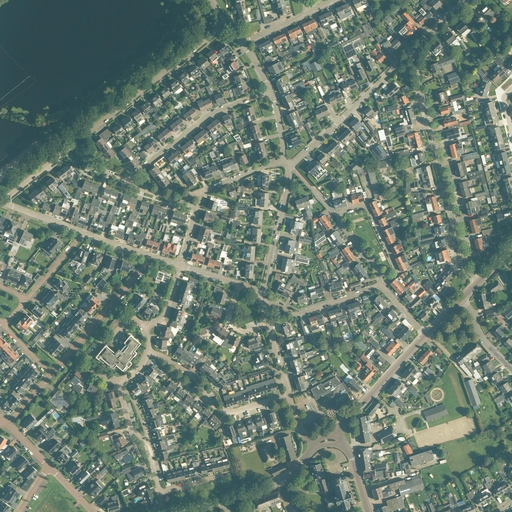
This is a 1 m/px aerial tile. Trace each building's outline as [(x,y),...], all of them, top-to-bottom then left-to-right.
[(359,0),(354,0),(353,1),(354,4),(356,8),(358,11),(363,8),(362,5),(359,0)] [(363,8),(369,5),(368,3),(366,0),(359,0),(362,5),(363,8)] [(431,0),(429,2),(436,9),(442,4),(438,0),(433,0),(433,1),(432,0),(431,0)] [(276,3),(277,9),(285,7),(283,1),(276,3)] [(243,3),(236,4),(238,11),(245,9),(243,3)] [(343,6),(342,6),(345,14),(351,11),(348,3),(343,6)] [(422,13),(427,20),(433,14),(425,5),(419,11),(422,13)] [(342,6),(336,9),(340,16),(345,14),(342,6)] [(492,17),(496,13),(493,10),(492,11),(487,6),(480,13),(478,11),(478,12),(475,14),(478,17),(475,20),(480,25),(483,22),(482,21),(489,15),(492,17)] [(277,9),(279,15),(287,13),(285,7),(277,9)] [(239,17),(247,15),(249,15),(247,8),(245,9),(238,11),(239,17)] [(331,11),(325,14),(330,25),(330,26),(333,24),(332,20),(334,19),(331,11)] [(391,12),(383,20),(389,25),(393,21),(390,18),(393,15),(391,12)] [(405,27),(404,27),(411,34),(417,29),(413,25),(415,22),(405,12),(402,15),(409,23),(405,27)] [(422,13),(419,16),(416,19),(421,25),(427,20),(423,15),(422,13)] [(325,14),(319,17),(324,28),(330,25),(325,14)] [(239,17),(241,23),(244,23),(245,22),(248,22),(247,15),(239,17)] [(314,19),(308,22),(312,30),(313,32),(313,33),(314,33),(315,33),(315,32),(316,32),(316,31),(315,28),(317,27),(316,25),(314,19)] [(377,22),(372,25),(373,27),(376,25),(378,24),(381,22),(379,19),(376,21),(377,22)] [(308,22),(303,25),(305,30),(306,32),(312,30),(308,22)] [(365,32),(370,29),(371,29),(371,28),(373,27),(372,25),(370,22),(362,26),(365,32)] [(457,30),(458,31),(458,30),(461,34),(466,30),(467,31),(469,29),(463,22),(456,28),(458,30),(457,30)] [(303,34),(302,32),(299,26),(294,29),(297,37),(303,34)] [(321,27),(317,28),(323,40),(326,38),(321,27)] [(411,34),(404,27),(399,31),(402,34),(406,39),(411,34)] [(391,28),(388,30),(395,38),(396,37),(397,39),(399,37),(391,28)] [(294,29),(288,32),(292,39),(297,37),(294,29)] [(370,29),(365,32),(362,33),(360,34),(363,39),(373,34),(370,29)] [(447,34),(443,37),(452,47),(458,41),(456,38),(450,31),(448,34),(447,33),(446,34),(447,34)] [(474,31),(471,33),(479,44),(481,42),(474,31)] [(284,33),(279,36),(282,43),(288,40),(284,33)] [(350,39),(355,48),(365,43),(359,35),(351,39),(350,39)] [(277,46),(282,43),(279,36),(273,39),(277,46)] [(307,39),(309,42),(310,45),(311,47),(316,56),(319,55),(316,48),(317,48),(312,37),(307,39)] [(395,38),(390,43),(396,50),(399,47),(398,46),(401,43),(397,39),(396,37),(395,38)] [(358,53),(355,48),(350,39),(348,40),(341,44),(348,58),(358,53)] [(270,40),(264,43),(268,51),(273,48),(273,51),(275,55),(278,53),(276,49),(274,45),(272,46),(270,40)] [(387,40),(382,44),(384,47),(386,49),(390,54),(393,51),(394,52),(396,50),(390,43),(387,40)] [(461,40),(459,42),(465,50),(467,48),(461,40)] [(432,52),(435,55),(441,50),(442,51),(445,50),(450,55),(453,54),(445,44),(442,46),(438,41),(435,43),(435,42),(431,46),(434,49),(432,52)] [(219,44),(216,47),(222,55),(225,52),(228,50),(227,48),(226,47),(222,43),(220,45),(219,44)] [(262,54),(268,51),(264,43),(259,46),(262,54)] [(304,50),(311,47),(310,45),(301,49),(295,51),(293,53),(290,54),(288,55),(286,56),(284,57),(283,57),(285,61),(305,51),(304,50)] [(493,48),(489,50),(493,58),(498,56),(493,48)] [(218,58),(212,50),(207,54),(213,62),(218,58)] [(374,50),(371,52),(374,55),(376,57),(376,58),(381,62),(386,57),(382,53),(381,53),(379,50),(376,52),(374,50)] [(499,57),(496,59),(501,64),(504,62),(502,59),(507,55),(504,52),(499,57)] [(230,54),(224,60),(226,63),(230,60),(233,57),(231,54),(230,54)] [(366,56),(368,61),(365,62),(369,72),(375,69),(371,60),(369,55),(366,56)] [(430,65),(433,73),(441,70),(440,67),(456,61),(453,55),(437,61),(437,62),(430,65)] [(198,61),(198,62),(203,69),(206,66),(210,71),(213,69),(204,57),(198,61)] [(231,72),(238,68),(234,61),(232,63),(230,60),(226,63),(225,64),(224,65),(227,70),(226,71),(228,74),(231,72)] [(308,60),(302,64),(303,67),(306,65),(309,71),(312,69),(308,60)] [(275,75),(276,75),(275,74),(278,72),(278,73),(285,70),(283,66),(285,65),(283,61),(269,67),(271,72),(272,76),(275,75)] [(318,61),(310,65),(314,73),(322,69),(318,61)] [(362,69),(359,63),(356,64),(359,70),(356,71),(360,81),(366,78),(362,69)] [(201,74),(193,65),(188,69),(190,73),(193,76),(195,74),(197,76),(201,74)] [(500,67),(495,72),(501,78),(506,73),(500,67)] [(178,76),(178,77),(183,83),(186,86),(192,81),(184,72),(182,74),(181,74),(181,73),(180,73),(178,75),(178,76)] [(205,75),(207,77),(210,81),(213,79),(208,72),(205,75)] [(457,72),(448,76),(451,85),(462,81),(459,72),(457,73),(457,72)] [(490,76),(496,82),(501,78),(495,72),(490,76)] [(235,80),(236,84),(244,81),(242,74),(232,77),(233,81),(235,80)] [(338,83),(342,90),(342,91),(344,90),(345,92),(351,89),(348,82),(346,78),(345,74),(341,75),(342,78),(337,80),(338,83)] [(278,87),(285,84),(288,82),(290,81),(287,75),(275,81),(278,87)] [(349,77),(346,78),(348,82),(351,89),(357,86),(354,79),(351,81),(349,77)] [(179,85),(175,80),(169,84),(173,90),(172,91),(173,93),(181,87),(179,85)] [(483,80),(482,84),(478,83),(476,87),(480,88),(488,91),(490,86),(490,84),(486,83),(487,81),(483,80)] [(236,84),(238,88),(233,89),(235,96),(243,93),(242,90),(246,89),(244,81),(236,84)] [(318,82),(320,86),(324,95),(327,94),(321,81),(318,82)] [(278,87),(281,93),(290,88),(288,82),(285,84),(278,87)] [(335,90),(332,91),(334,95),(338,102),(344,100),(340,93),(339,91),(342,90),(338,83),(336,84),(338,89),(335,91),(335,90)] [(390,97),(399,89),(395,84),(386,92),(390,97)] [(223,100),(222,98),(221,93),(214,96),(212,90),(211,91),(209,86),(206,87),(212,101),(215,100),(216,103),(223,100)] [(170,93),(165,87),(160,92),(164,98),(168,95),(169,97),(172,95),(170,93)] [(488,91),(480,88),(479,92),(477,91),(476,94),(486,97),(487,95),(488,91)] [(438,101),(438,102),(449,99),(446,90),(442,91),(443,92),(436,94),(437,98),(436,98),(437,102),(438,101)] [(338,102),(334,95),(332,91),(330,92),(332,96),(328,98),(332,105),(338,102)] [(282,98),(285,103),(293,100),(295,99),(292,93),(289,94),(282,98)] [(161,100),(156,94),(150,99),(155,105),(159,102),(160,105),(163,103),(161,100)] [(402,105),(409,102),(408,98),(406,99),(405,95),(400,97),(399,94),(394,96),(395,99),(396,99),(397,103),(401,101),(402,105)] [(464,94),(450,97),(451,102),(465,99),(464,94)] [(473,96),(467,98),(468,104),(478,102),(478,98),(474,99),(473,96)] [(209,98),(203,101),(207,108),(212,106),(209,98)] [(293,100),(285,103),(287,110),(295,106),(296,106),(293,100)] [(490,102),(490,100),(482,102),(482,104),(481,104),(482,108),(485,107),(486,111),(494,108),(493,101),(490,102)] [(201,111),(207,108),(203,101),(197,104),(201,111)] [(155,115),(158,118),(161,116),(153,106),(151,107),(147,102),(141,107),(146,113),(149,111),(151,114),(152,113),(154,116),(155,115)] [(324,116),(330,113),(325,103),(319,106),(321,109),(324,116)] [(452,111),(451,109),(454,109),(453,105),(440,109),(442,114),(449,112),(451,112),(452,111)] [(321,109),(319,106),(316,107),(317,110),(315,111),(318,118),(324,116),(321,109)] [(246,115),(254,113),(252,107),(244,109),(246,115)] [(371,119),(379,112),(376,109),(374,111),(370,107),(364,112),(371,119)] [(193,108),(188,112),(193,118),(198,114),(193,108)] [(486,111),(487,114),(483,115),(484,118),(496,115),(494,108),(486,111)] [(137,109),(131,114),(136,120),(138,123),(141,120),(144,118),(137,109)] [(402,111),(404,118),(414,116),(413,112),(412,112),(411,109),(402,111)] [(287,115),(289,121),(299,117),(296,111),(287,115)] [(188,122),(193,118),(188,112),(183,115),(188,122)] [(246,115),(243,116),(245,122),(248,121),(248,122),(256,120),(254,113),(246,115)] [(232,124),(231,121),(233,120),(231,117),(229,117),(228,114),(222,117),(225,124),(228,123),(229,126),(232,124)] [(496,115),(484,118),(485,125),(482,126),(482,128),(488,127),(496,125),(496,123),(498,122),(496,115)] [(180,128),(185,124),(178,116),(173,119),(175,122),(180,128)] [(415,120),(414,116),(403,119),(404,122),(399,124),(399,125),(393,127),(395,133),(405,131),(404,126),(408,125),(415,123),(414,120),(415,120)] [(135,126),(128,117),(122,122),(127,128),(130,126),(131,128),(135,126)] [(299,117),(289,121),(292,127),(299,124),(298,121),(300,120),(299,117)] [(453,125),(454,128),(460,126),(464,125),(463,123),(460,124),(459,120),(457,121),(456,118),(451,119),(450,117),(445,118),(445,120),(443,121),(445,127),(453,125)] [(362,123),(357,118),(350,124),(355,129),(356,130),(360,127),(359,126),(362,123)] [(217,119),(212,123),(216,129),(221,125),(217,119)] [(381,143),(387,142),(384,129),(378,131),(376,128),(375,129),(369,121),(366,123),(368,127),(372,132),(381,143)] [(170,126),(175,132),(180,128),(175,122),(170,126)] [(211,133),(216,129),(212,123),(207,127),(211,133)] [(123,130),(118,124),(113,129),(117,135),(120,133),(122,135),(125,133),(123,130)] [(249,134),(251,133),(259,131),(257,124),(249,127),(250,128),(247,128),(249,134)] [(491,129),(492,136),(501,133),(499,127),(497,127),(496,125),(488,127),(489,129),(491,129)] [(167,128),(162,132),(167,139),(172,135),(167,128)] [(454,131),(447,133),(448,139),(456,137),(458,137),(458,136),(462,135),(460,128),(454,130),(454,131)] [(344,133),(349,139),(352,141),(356,137),(354,135),(354,134),(349,129),(344,133)] [(203,130),(198,133),(203,139),(208,136),(203,130)] [(261,137),(259,131),(251,133),(253,140),(261,137)] [(162,143),(167,139),(162,132),(157,136),(162,143)] [(294,146),(301,143),(297,136),(300,135),(298,132),(293,135),(294,137),(291,138),(292,142),(292,143),(293,143),(294,146)] [(409,142),(413,141),(420,139),(420,138),(421,138),(421,137),(420,136),(420,135),(419,136),(419,135),(418,135),(417,132),(407,135),(409,142)] [(198,143),(203,139),(198,133),(193,137),(198,143)] [(344,133),(339,138),(344,143),(347,141),(348,141),(349,140),(349,139),(344,133)] [(492,136),(494,142),(503,140),(501,133),(492,136)] [(154,149),(158,145),(152,137),(147,141),(149,143),(154,149)] [(366,147),(363,142),(358,137),(356,139),(364,149),(366,147)] [(108,141),(106,138),(105,138),(103,140),(101,138),(98,140),(97,141),(95,143),(100,148),(106,143),(108,141)] [(468,140),(467,138),(458,140),(459,143),(450,145),(451,152),(463,148),(461,142),(468,140)] [(414,148),(421,146),(420,143),(421,143),(420,139),(413,141),(409,142),(410,147),(414,146),(414,148)] [(190,140),(185,144),(190,150),(195,146),(190,140)] [(494,149),(495,152),(503,150),(502,148),(504,147),(503,140),(494,142),(496,149),(494,149)] [(343,149),(335,141),(331,145),(336,151),(339,154),(341,152),(343,149)] [(253,147),(254,152),(265,148),(263,142),(255,144),(256,147),(253,147)] [(110,149),(106,143),(100,148),(104,154),(110,149)] [(119,152),(123,158),(131,151),(132,150),(126,143),(123,146),(125,148),(122,150),(121,150),(121,151),(119,152)] [(144,147),(149,153),(154,149),(149,143),(144,146),(142,143),(139,145),(142,148),(144,147)] [(185,154),(190,150),(185,144),(180,148),(185,154)] [(236,157),(234,153),(230,144),(227,145),(233,159),(236,157)] [(379,144),(372,150),(379,160),(387,154),(379,144)] [(331,145),(326,150),(331,156),(334,153),(337,156),(339,154),(336,151),(331,145)] [(114,154),(116,152),(112,147),(110,149),(104,154),(108,159),(110,157),(110,158),(111,157),(114,154)] [(213,151),(215,157),(216,159),(219,158),(217,154),(223,151),(222,148),(220,148),(213,151)] [(266,148),(265,148),(257,151),(254,152),(255,153),(257,155),(258,159),(258,160),(263,158),(262,156),(267,155),(266,152),(267,152),(266,148)] [(453,158),(459,156),(461,156),(460,153),(463,152),(462,149),(463,149),(463,148),(451,152),(453,158)] [(177,150),(172,154),(177,160),(182,157),(177,150)] [(496,161),(499,161),(507,158),(506,152),(503,152),(503,150),(495,152),(495,154),(494,155),(496,161)] [(123,158),(127,163),(135,156),(131,151),(123,158)] [(241,165),(247,162),(244,155),(243,151),(240,152),(239,151),(234,153),(236,157),(238,163),(240,162),(241,165)] [(414,155),(410,156),(411,159),(411,160),(413,165),(417,164),(417,163),(422,162),(423,162),(425,161),(423,156),(425,156),(424,152),(414,155)] [(328,158),(323,153),(318,158),(316,160),(321,165),(323,163),(324,165),(329,161),(327,159),(328,158)] [(172,164),(177,160),(172,154),(167,158),(172,164)] [(481,164),(479,154),(463,159),(464,162),(478,158),(478,160),(477,162),(478,165),(481,164)] [(138,164),(140,162),(135,156),(127,163),(132,168),(134,167),(135,167),(134,166),(137,164),(138,164)] [(182,159),(187,165),(183,168),(185,169),(191,164),(190,163),(185,157),(182,159)] [(221,164),(221,165),(224,172),(226,171),(226,172),(230,170),(230,169),(227,162),(226,158),(220,161),(221,164)] [(332,161),(341,169),(343,167),(334,158),(331,160),(332,161)] [(509,165),(507,158),(499,161),(501,167),(509,165)] [(234,159),(227,162),(230,169),(237,167),(234,159)] [(354,170),(362,166),(356,160),(350,166),(354,170)] [(386,160),(376,163),(378,169),(388,167),(386,160)] [(324,170),(315,161),(312,164),(312,163),(306,168),(309,171),(308,171),(309,172),(310,172),(315,178),(324,170)] [(330,163),(339,172),(339,173),(342,176),(346,175),(341,169),(332,161),(330,163)] [(213,166),(209,168),(213,176),(219,174),(216,165),(214,162),(212,163),(213,166)] [(456,170),(463,169),(467,168),(465,163),(463,164),(463,162),(455,164),(456,170)] [(372,163),(365,166),(369,173),(370,178),(376,176),(372,163)] [(62,169),(71,181),(74,184),(75,183),(77,182),(70,173),(75,169),(72,165),(70,167),(69,166),(69,167),(68,165),(62,169)] [(424,182),(425,182),(433,180),(429,165),(426,166),(423,167),(420,168),(421,173),(424,182)] [(499,175),(500,177),(509,175),(509,173),(511,172),(509,165),(501,167),(497,168),(498,172),(499,175)] [(207,179),(213,176),(209,168),(206,169),(205,166),(202,167),(203,170),(207,179)] [(160,172),(157,169),(155,167),(152,169),(151,169),(152,170),(149,171),(154,177),(160,172)] [(456,170),(458,177),(468,174),(467,168),(463,169),(456,170)] [(59,176),(62,180),(64,178),(69,183),(71,181),(62,169),(57,173),(58,175),(58,176),(59,176)] [(186,181),(194,175),(190,169),(182,176),(186,181)] [(158,182),(166,176),(167,175),(164,171),(164,172),(162,170),(160,172),(154,177),(158,182)] [(486,184),(484,174),(470,177),(470,180),(481,178),(483,185),(486,184)] [(196,178),(194,175),(186,181),(190,186),(196,182),(197,181),(195,179),(196,178)] [(511,176),(510,177),(509,175),(500,177),(497,178),(497,181),(500,180),(502,187),(505,186),(511,184),(511,176)] [(170,181),(166,176),(158,182),(162,187),(164,186),(165,186),(165,185),(168,183),(170,181)] [(56,182),(55,180),(54,181),(52,177),(46,182),(52,190),(58,185),(57,184),(56,182)] [(434,186),(433,180),(425,182),(426,184),(423,185),(424,189),(434,186)] [(459,183),(461,190),(468,189),(467,185),(469,185),(468,180),(459,183)] [(85,189),(89,190),(92,183),(85,181),(81,191),(84,192),(85,189)] [(99,186),(92,183),(89,190),(92,192),(91,195),(94,196),(96,193),(99,186)] [(489,194),(486,184),(483,185),(485,192),(475,194),(476,198),(477,197),(485,195),(489,194)] [(233,186),(227,189),(231,198),(237,195),(239,196),(240,191),(241,187),(238,186),(237,192),(235,192),(233,186)] [(39,187),(34,191),(39,198),(41,201),(47,196),(39,187)] [(112,191),(105,188),(101,198),(108,200),(109,198),(112,191)] [(463,198),(472,196),(470,188),(468,189),(461,190),(463,198)] [(39,198),(34,191),(28,196),(34,203),(39,198)] [(112,191),(109,198),(108,200),(114,203),(118,193),(112,191)] [(341,207),(342,207),(347,205),(345,198),(342,199),(341,193),(338,194),(339,200),(341,207)] [(363,193),(357,194),(359,202),(365,200),(363,193)] [(428,205),(430,204),(437,202),(435,196),(431,197),(430,193),(417,193),(419,200),(425,199),(427,205),(428,205)] [(353,204),(359,202),(357,194),(351,196),(353,204)] [(127,207),(127,205),(130,198),(124,195),(121,202),(119,207),(123,208),(123,206),(127,207)] [(465,203),(466,209),(474,207),(478,206),(481,206),(479,200),(486,198),(485,195),(477,197),(478,200),(472,201),(465,203)] [(308,197),(302,199),(304,204),(304,206),(311,204),(308,197)] [(94,207),(95,207),(97,200),(93,198),(91,204),(87,202),(87,204),(94,207)] [(137,200),(130,198),(127,205),(131,206),(130,210),(132,212),(137,200)] [(210,200),(207,208),(214,210),(216,205),(225,208),(227,202),(217,199),(216,202),(210,200)] [(304,204),(302,199),(296,201),(298,209),(304,206),(304,204)] [(333,201),(333,202),(335,209),(341,207),(339,200),(333,201)] [(373,210),(378,207),(381,206),(380,202),(377,204),(375,201),(370,203),(373,210)] [(146,214),(149,204),(142,202),(140,208),(143,209),(142,213),(146,214)] [(438,209),(437,202),(430,204),(428,205),(429,211),(438,209)] [(88,213),(91,214),(94,207),(87,204),(85,203),(84,206),(90,208),(88,213)] [(53,213),(59,215),(61,207),(52,204),(52,206),(50,210),(53,212),(53,213)] [(154,213),(158,214),(160,208),(154,206),(151,215),(154,216),(154,213)] [(381,206),(378,207),(373,210),(376,216),(381,214),(381,212),(384,211),(381,206)] [(478,206),(474,207),(466,209),(468,215),(476,213),(479,212),(478,206)] [(68,210),(61,207),(59,215),(65,217),(68,210)] [(382,216),(394,211),(392,207),(387,210),(387,209),(384,211),(386,214),(382,216)] [(160,219),(161,218),(164,219),(164,216),(166,209),(160,208),(158,214),(157,218),(160,219)] [(71,219),(77,222),(80,215),(77,214),(78,211),(75,210),(74,212),(73,212),(71,219)] [(383,218),(379,220),(382,227),(387,224),(385,220),(396,214),(394,211),(382,216),(383,218)] [(113,213),(110,212),(106,222),(100,220),(99,223),(96,229),(102,231),(104,226),(108,227),(110,220),(113,213)] [(177,224),(180,214),(173,212),(172,215),(171,216),(171,217),(172,218),(171,221),(177,223),(177,224)] [(83,216),(80,215),(77,222),(84,224),(87,218),(87,217),(88,215),(84,213),(83,216)] [(206,222),(207,222),(212,223),(213,219),(217,220),(218,216),(206,213),(203,220),(206,221),(206,222)] [(506,222),(504,213),(497,215),(497,213),(494,214),(496,222),(498,221),(499,223),(506,222)] [(177,224),(183,226),(184,222),(185,222),(187,216),(180,214),(177,224)] [(442,222),(440,214),(433,216),(431,217),(431,220),(430,221),(431,224),(435,223),(442,222)] [(320,226),(329,220),(324,215),(319,218),(321,220),(319,222),(321,225),(320,226)] [(96,229),(99,223),(100,220),(93,218),(90,227),(96,229)] [(469,220),(471,227),(482,224),(481,218),(478,218),(476,219),(475,219),(469,220)] [(15,231),(18,224),(10,220),(5,231),(10,233),(7,239),(14,242),(18,232),(15,231)] [(300,222),(292,220),(290,227),(298,228),(300,222)] [(333,226),(329,220),(320,226),(324,232),(328,229),(328,230),(333,226)] [(110,228),(108,234),(115,236),(118,227),(119,226),(112,224),(110,228)] [(482,224),(471,227),(473,233),(481,231),(480,229),(482,228),(482,227),(484,226),(484,224),(482,224)] [(437,226),(434,227),(435,230),(436,235),(439,234),(444,233),(443,226),(437,227),(437,226)] [(115,236),(121,238),(124,230),(118,227),(115,236)] [(211,230),(209,230),(201,227),(199,234),(207,236),(209,237),(211,237),(212,233),(210,233),(211,230)] [(300,235),(299,239),(310,241),(310,238),(306,237),(301,236),(303,229),(298,228),(290,227),(289,233),(300,235)] [(391,227),(383,231),(386,238),(391,235),(395,233),(391,227)] [(30,241),(33,235),(24,231),(21,237),(22,237),(19,243),(24,245),(27,240),(30,241)] [(127,241),(133,243),(135,237),(132,236),(133,233),(130,231),(127,241)] [(315,242),(325,235),(325,234),(323,231),(320,234),(319,233),(314,237),(315,242)] [(329,236),(333,241),(340,236),(336,231),(329,236)] [(133,243),(140,245),(141,242),(143,243),(146,234),(141,232),(139,235),(136,234),(135,237),(133,243)] [(386,238),(389,244),(396,240),(395,238),(396,237),(395,233),(391,235),(386,238)] [(199,234),(197,240),(207,243),(209,237),(207,236),(199,234)] [(327,237),(325,235),(315,242),(317,244),(327,237)] [(340,236),(333,241),(330,243),(333,248),(337,246),(344,241),(340,236)] [(474,239),(476,246),(482,244),(484,244),(483,237),(474,239)] [(56,240),(54,238),(50,243),(47,241),(41,248),(44,250),(50,255),(52,253),(53,253),(55,251),(57,252),(60,248),(59,247),(61,244),(60,243),(61,242),(57,239),(56,240)] [(147,239),(145,247),(151,249),(153,241),(147,239)] [(153,241),(151,249),(157,250),(158,247),(159,243),(156,242),(157,240),(154,239),(153,241)] [(286,245),(298,248),(300,242),(295,242),(296,241),(288,239),(286,245)] [(446,245),(445,239),(438,241),(435,242),(436,248),(446,245)] [(161,246),(163,247),(163,249),(162,252),(168,254),(171,244),(165,242),(165,241),(163,240),(161,246)] [(400,241),(395,244),(396,246),(391,248),(394,254),(403,250),(400,244),(401,243),(400,241)] [(171,244),(168,254),(174,255),(174,254),(175,253),(178,254),(181,245),(177,244),(177,245),(171,244)] [(298,248),(286,245),(285,252),(295,254),(296,252),(298,252),(298,248)] [(351,252),(347,246),(339,252),(344,258),(351,252)] [(330,255),(337,250),(338,250),(336,247),(328,253),(330,255)] [(84,263),(88,252),(81,250),(81,251),(80,251),(78,254),(72,260),(73,260),(79,262),(77,269),(74,272),(78,275),(87,264),(86,265),(84,263)] [(340,253),(337,250),(330,255),(329,256),(331,259),(340,253)] [(442,263),(450,261),(451,261),(450,258),(449,258),(447,250),(435,253),(438,264),(442,263)] [(94,254),(90,263),(98,265),(99,265),(100,262),(101,260),(101,258),(102,256),(101,256),(102,255),(100,254),(100,253),(94,251),(94,253),(93,253),(93,254),(94,254)] [(342,267),(338,270),(340,272),(348,266),(351,265),(349,262),(356,258),(351,252),(344,258),(347,262),(342,266),(342,267)] [(190,261),(196,263),(199,255),(193,253),(190,261)] [(408,261),(405,254),(395,259),(398,265),(404,263),(407,262),(408,261)] [(199,255),(196,263),(202,264),(204,257),(199,255)] [(105,264),(103,270),(108,271),(109,269),(112,270),(113,267),(114,263),(116,259),(115,258),(109,256),(108,256),(107,260),(106,260),(104,264),(105,264)] [(283,264),(290,266),(294,267),(296,260),(295,260),(292,259),(284,258),(283,264)] [(209,259),(207,266),(213,268),(215,260),(209,259)] [(221,262),(215,260),(213,268),(219,270),(221,262)] [(411,270),(424,264),(424,260),(410,266),(411,270)] [(131,270),(132,268),(133,265),(131,264),(123,261),(122,264),(118,263),(116,269),(120,269),(128,272),(129,270),(131,270)] [(439,274),(439,275),(446,282),(447,282),(455,274),(451,270),(452,269),(450,261),(442,263),(443,267),(445,269),(440,275),(439,274)] [(398,265),(401,272),(407,269),(406,266),(408,265),(407,262),(404,263),(398,265)] [(363,268),(359,263),(353,268),(356,273),(363,268)] [(283,264),(281,271),(293,273),(295,273),(295,271),(294,269),(294,267),(290,266),(283,264)] [(5,279),(11,282),(16,270),(15,272),(10,269),(11,267),(8,265),(5,272),(8,273),(5,279)] [(340,272),(342,274),(350,269),(348,266),(340,272)] [(365,271),(363,268),(356,273),(360,278),(363,276),(365,279),(368,277),(366,274),(367,274),(366,273),(367,272),(366,270),(365,271)] [(19,278),(22,280),(25,273),(22,272),(16,270),(11,282),(17,285),(19,278)] [(158,272),(156,278),(155,279),(167,283),(169,277),(170,275),(170,274),(169,274),(159,271),(158,271),(158,272)] [(25,273),(22,280),(20,285),(23,286),(22,287),(25,288),(25,287),(26,288),(28,284),(29,284),(31,279),(30,279),(30,278),(24,275),(25,273)] [(328,279),(326,273),(323,274),(326,284),(328,283),(331,293),(337,291),(334,280),(330,281),(330,280),(329,280),(329,279),(328,279)] [(409,289),(413,286),(419,281),(415,276),(413,273),(411,275),(415,280),(413,282),(413,281),(407,287),(409,289)] [(439,275),(436,277),(442,282),(441,283),(443,285),(443,286),(448,291),(450,288),(448,286),(449,284),(447,282),(446,282),(439,275)] [(182,286),(193,290),(194,290),(198,280),(190,277),(189,282),(184,281),(182,286)] [(444,295),(448,291),(443,286),(443,285),(441,283),(442,282),(436,277),(435,279),(440,284),(436,288),(441,293),(442,292),(444,295)] [(103,278),(95,287),(101,290),(107,283),(105,281),(103,278)] [(337,278),(334,280),(337,291),(344,289),(341,281),(338,282),(337,278)] [(67,285),(63,282),(62,282),(59,280),(58,279),(56,282),(57,283),(55,285),(64,292),(62,295),(58,292),(67,300),(69,297),(66,294),(68,292),(64,290),(67,286),(67,285)] [(428,290),(431,287),(433,286),(434,284),(430,279),(423,285),(428,290)] [(391,284),(395,289),(402,283),(399,280),(397,282),(395,280),(391,284)] [(498,281),(487,288),(491,294),(502,287),(498,281)] [(276,292),(282,295),(287,284),(287,285),(281,282),(276,292)] [(406,286),(405,287),(402,283),(395,289),(400,294),(407,288),(406,286)] [(290,285),(287,284),(282,295),(288,298),(291,291),(288,289),(290,285)] [(318,297),(325,295),(322,287),(320,288),(319,285),(315,286),(318,297)] [(182,286),(181,292),(191,295),(193,290),(182,286)] [(308,288),(312,299),(318,297),(315,286),(308,288)] [(413,286),(409,289),(409,290),(406,292),(407,294),(403,298),(408,303),(412,299),(410,297),(413,294),(412,292),(416,289),(413,286)] [(223,290),(215,287),(214,292),(218,293),(216,302),(224,304),(227,294),(222,293),(223,290)] [(423,289),(417,294),(420,297),(426,292),(423,289)] [(67,300),(58,292),(56,294),(51,290),(46,295),(55,302),(59,297),(61,299),(63,297),(67,300)] [(297,296),(298,299),(296,299),(295,301),(299,304),(306,301),(306,300),(309,299),(308,297),(306,291),(300,293),(300,295),(297,296)] [(154,296),(158,300),(159,301),(161,294),(153,292),(152,295),(154,296)] [(193,296),(191,295),(181,292),(179,297),(191,301),(193,296)] [(489,308),(485,293),(477,295),(481,309),(489,308)] [(136,300),(131,306),(138,311),(146,301),(137,294),(134,299),(136,300)] [(51,306),(55,302),(46,295),(42,299),(48,304),(45,306),(51,311),(53,308),(51,306)] [(376,307),(384,300),(379,295),(373,300),(376,303),(374,305),(376,307)] [(89,302),(95,308),(96,307),(96,308),(101,303),(93,296),(88,301),(89,302)] [(433,308),(439,303),(432,296),(425,302),(428,305),(429,304),(433,308)] [(183,305),(182,308),(188,310),(191,301),(179,297),(177,303),(183,305)] [(410,306),(412,308),(421,300),(419,297),(410,306)] [(382,310),(388,305),(384,300),(376,307),(380,312),(382,310)] [(360,301),(353,303),(356,311),(362,309),(363,312),(366,311),(364,304),(361,305),(360,301)] [(92,311),(95,308),(89,302),(84,308),(82,306),(80,309),(85,314),(87,311),(90,314),(90,313),(91,314),(93,312),(92,311)] [(211,310),(210,315),(219,318),(220,314),(220,315),(222,310),(215,308),(216,305),(210,303),(208,310),(211,310)] [(350,313),(356,311),(353,303),(347,305),(350,313)] [(36,305),(31,310),(40,317),(44,312),(46,314),(49,311),(43,306),(41,309),(36,305)] [(511,305),(503,312),(508,319),(511,315),(511,305)] [(156,310),(157,310),(153,306),(150,309),(147,307),(141,314),(146,318),(151,312),(154,314),(154,313),(155,314),(157,311),(156,310)] [(187,313),(188,310),(182,308),(181,311),(175,309),(173,314),(182,317),(184,312),(187,313)] [(348,318),(347,315),(345,309),(342,310),(341,308),(334,310),(337,317),(338,321),(339,321),(341,320),(343,321),(346,320),(347,318),(348,318)] [(425,308),(418,314),(424,321),(429,317),(427,314),(429,313),(425,308)] [(334,310),(328,312),(331,319),(331,321),(337,319),(338,321),(337,317),(334,310)] [(389,322),(391,320),(397,315),(392,310),(384,317),(386,319),(389,322)] [(73,314),(83,323),(86,319),(78,311),(74,315),(73,314)] [(319,326),(325,324),(322,314),(318,315),(317,313),(315,314),(319,326)] [(375,321),(382,315),(380,313),(373,319),(375,321)] [(26,314),(21,320),(28,326),(33,320),(34,322),(37,319),(32,314),(29,317),(26,314)] [(79,327),(83,323),(73,314),(69,318),(70,320),(79,327)] [(178,322),(177,325),(183,327),(184,324),(180,322),(182,317),(173,314),(172,320),(178,322)] [(312,330),(319,328),(319,326),(315,314),(312,315),(313,317),(309,318),(310,322),(308,322),(311,330),(312,330)] [(384,317),(382,315),(375,321),(377,324),(384,317)] [(28,327),(28,326),(21,320),(20,320),(16,325),(24,332),(25,332),(27,330),(27,329),(28,327)] [(79,327),(70,320),(67,324),(66,322),(75,331),(79,327)] [(72,335),(75,331),(66,322),(62,326),(72,335)] [(286,325),(280,327),(283,334),(286,333),(287,337),(292,335),(291,332),(289,325),(286,326),(286,325)] [(501,325),(497,328),(494,332),(500,339),(507,332),(501,325)] [(72,335),(62,326),(56,333),(63,339),(65,336),(68,339),(72,335)] [(159,336),(160,336),(169,337),(173,338),(174,335),(173,334),(170,333),(170,331),(171,331),(171,327),(163,326),(162,330),(160,329),(159,336)] [(228,332),(219,326),(214,333),(211,337),(214,339),(217,336),(222,340),(228,332)] [(406,326),(402,331),(408,336),(412,331),(406,326)] [(387,329),(384,328),(382,331),(389,337),(392,334),(387,329)] [(403,341),(408,336),(402,331),(400,332),(399,331),(396,334),(398,335),(398,336),(403,341)] [(51,343),(60,350),(64,346),(59,341),(61,339),(55,334),(53,337),(55,339),(51,343)] [(108,341),(95,357),(98,359),(99,357),(108,364),(110,362),(114,366),(116,365),(122,370),(126,365),(128,367),(131,363),(127,359),(131,355),(133,356),(136,352),(132,349),(136,345),(138,346),(140,343),(130,335),(124,342),(126,344),(123,347),(121,345),(118,349),(108,341)] [(168,341),(169,337),(160,336),(160,339),(157,339),(156,346),(162,346),(161,350),(167,351),(168,347),(166,347),(167,341),(168,341)] [(226,338),(222,345),(225,347),(225,346),(230,349),(233,345),(237,346),(240,339),(232,336),(230,341),(226,338)] [(286,344),(288,350),(297,347),(299,346),(297,341),(304,339),(303,336),(296,338),(297,341),(293,342),(293,341),(286,344)] [(246,346),(249,348),(249,349),(253,347),(254,351),(263,348),(261,342),(257,343),(255,337),(246,340),(247,343),(246,346)] [(378,349),(381,346),(372,338),(369,341),(378,349)] [(392,339),(388,343),(395,350),(400,345),(395,340),(395,341),(392,339)] [(56,355),(60,350),(51,343),(49,341),(45,346),(42,343),(40,346),(48,353),(50,351),(56,355)] [(375,352),(378,349),(369,341),(367,344),(375,352)] [(465,351),(471,358),(482,349),(476,342),(465,351)] [(395,350),(388,343),(383,348),(386,351),(385,351),(390,356),(395,350)] [(1,357),(10,348),(7,344),(0,350),(0,352),(2,355),(1,357)] [(179,346),(174,353),(179,356),(184,349),(179,346)] [(297,353),(300,353),(299,352),(301,352),(299,346),(297,347),(288,350),(290,356),(297,354),(297,353)] [(10,348),(1,357),(5,361),(14,352),(10,348)] [(181,359),(183,360),(189,352),(184,349),(179,356),(180,357),(179,358),(181,359)] [(429,349),(423,355),(428,359),(433,353),(429,349)] [(460,355),(469,366),(471,364),(468,360),(471,358),(465,351),(460,355)] [(16,354),(14,352),(5,361),(11,367),(16,362),(14,360),(18,356),(18,355),(18,354),(17,353),(16,354)] [(189,362),(193,354),(189,352),(183,360),(186,362),(186,361),(188,363),(188,362),(189,362)] [(255,361),(256,365),(257,364),(259,369),(264,367),(264,366),(268,364),(266,357),(263,358),(261,352),(254,354),(256,360),(255,361)] [(378,363),(381,366),(386,360),(380,355),(377,352),(375,354),(374,353),(371,357),(375,361),(376,360),(379,362),(378,363)] [(198,364),(200,362),(204,357),(200,354),(200,356),(195,353),(193,354),(189,362),(194,365),(196,363),(198,364)] [(366,356),(363,354),(360,358),(365,363),(369,359),(366,356)] [(428,359),(423,355),(418,360),(424,366),(430,360),(428,359)] [(477,370),(476,369),(473,371),(472,369),(469,366),(460,355),(456,358),(461,365),(463,363),(471,373),(472,372),(476,378),(479,377),(481,382),(483,381),(477,370)] [(199,369),(203,373),(210,366),(212,363),(208,359),(204,357),(200,362),(203,364),(199,369)] [(303,364),(301,358),(290,361),(292,367),(299,365),(302,364),(303,364)] [(485,369),(488,375),(495,371),(493,368),(494,367),(490,361),(484,365),(482,362),(475,367),(476,369),(477,370),(481,367),(483,370),(485,369)] [(377,370),(369,363),(368,362),(365,365),(364,365),(362,367),(366,371),(372,376),(377,370)] [(302,364),(299,365),(292,367),(294,373),(304,370),(302,364)] [(29,365),(26,369),(36,378),(36,377),(39,373),(29,365)] [(145,372),(147,374),(152,378),(157,372),(160,375),(163,372),(153,365),(151,367),(150,366),(145,372)] [(412,365),(407,370),(417,378),(421,373),(412,365)] [(203,373),(208,377),(214,370),(210,366),(203,373)] [(428,368),(425,371),(432,377),(435,374),(428,368)] [(32,382),(36,378),(26,369),(22,373),(32,382)] [(79,393),(82,389),(86,381),(83,378),(82,380),(80,378),(81,375),(82,374),(81,374),(81,373),(80,372),(77,370),(74,374),(74,373),(73,373),(72,373),(72,374),(71,374),(71,375),(71,376),(71,377),(73,378),(71,380),(75,384),(73,386),(73,387),(73,388),(73,389),(74,389),(75,390),(74,390),(79,394),(79,393)] [(208,377),(212,380),(218,374),(214,370),(208,377)] [(407,370),(403,375),(412,383),(417,378),(407,370)] [(362,377),(367,381),(372,376),(366,371),(363,374),(364,375),(362,377)] [(430,380),(432,377),(425,371),(423,373),(430,380)] [(495,383),(502,379),(498,372),(496,373),(495,371),(488,375),(487,376),(488,378),(490,377),(492,381),(491,382),(494,387),(497,385),(495,383)] [(212,380),(216,384),(222,378),(224,376),(220,372),(218,374),(212,380)] [(32,382),(22,373),(23,374),(20,378),(28,385),(32,381),(32,382)] [(137,380),(138,381),(144,387),(143,387),(146,391),(149,389),(146,384),(148,382),(151,385),(154,382),(151,379),(152,378),(147,374),(145,377),(143,375),(137,380)] [(222,378),(216,384),(220,388),(226,382),(224,380),(225,378),(226,379),(227,379),(227,378),(228,378),(228,377),(227,377),(225,375),(224,376),(222,378)] [(295,378),(296,385),(304,382),(307,381),(305,376),(302,377),(302,376),(295,378)] [(359,385),(362,382),(356,376),(352,380),(351,379),(347,384),(350,386),(348,387),(352,391),(354,390),(357,392),(361,388),(359,385)] [(347,393),(350,391),(343,382),(341,383),(339,381),(336,377),(322,384),(322,383),(318,385),(318,386),(313,389),(313,388),(311,389),(314,394),(315,393),(317,397),(320,395),(321,397),(320,397),(325,406),(335,401),(339,408),(352,401),(347,393)] [(25,389),(28,385),(20,378),(17,382),(15,381),(25,390),(25,389)] [(272,390),(278,389),(274,378),(268,380),(272,390)] [(473,378),(464,381),(473,406),(481,403),(473,378)] [(266,392),(272,390),(268,380),(263,382),(266,392)] [(393,385),(400,392),(403,393),(407,388),(398,380),(393,385)] [(15,381),(11,385),(21,394),(25,390),(15,381)] [(143,387),(144,387),(138,381),(136,383),(135,382),(129,387),(134,394),(140,390),(143,393),(146,391),(143,387)] [(167,381),(161,389),(164,392),(167,389),(171,393),(169,396),(176,388),(177,386),(171,381),(170,383),(167,381)] [(306,389),(305,386),(308,385),(307,381),(304,382),(296,385),(298,391),(306,389)] [(91,382),(86,390),(91,392),(90,395),(97,397),(98,392),(96,391),(99,386),(91,382)] [(260,394),(266,392),(263,382),(257,384),(260,394)] [(500,387),(499,384),(496,386),(499,392),(501,390),(503,394),(504,393),(511,389),(509,386),(511,385),(508,382),(507,382),(500,387)] [(255,396),(260,394),(257,384),(251,385),(255,396)] [(249,398),(255,396),(251,385),(246,387),(249,398)] [(403,393),(400,392),(393,385),(389,390),(396,397),(398,394),(400,396),(403,393)] [(250,399),(249,398),(246,387),(245,387),(246,389),(240,391),(244,401),(250,399)] [(109,391),(102,388),(99,397),(103,398),(106,397),(107,399),(106,400),(108,408),(116,406),(114,399),(115,398),(113,392),(110,393),(109,391)] [(169,396),(173,399),(175,396),(180,399),(177,403),(178,403),(184,395),(186,393),(180,388),(178,390),(176,388),(169,396)] [(418,394),(415,391),(411,388),(409,390),(416,396),(418,394)] [(13,395),(7,401),(14,407),(20,401),(17,398),(19,395),(13,391),(11,394),(13,395)] [(238,403),(244,401),(240,391),(235,393),(238,403)] [(74,403),(72,401),(62,392),(57,398),(55,395),(50,401),(49,400),(49,401),(59,410),(60,409),(59,409),(61,407),(59,406),(63,401),(69,406),(70,403),(73,405),(74,403)] [(144,408),(146,407),(156,403),(152,405),(150,399),(154,398),(152,393),(146,395),(142,397),(143,400),(141,401),(144,408)] [(232,405),(238,403),(235,393),(229,394),(232,405)] [(226,407),(232,405),(229,394),(223,396),(226,407)] [(178,403),(181,406),(184,403),(188,406),(186,409),(193,401),(194,399),(188,395),(187,396),(184,395),(178,403)] [(395,400),(402,406),(404,404),(398,398),(395,400)] [(14,407),(7,401),(7,400),(5,402),(4,402),(2,405),(3,405),(2,406),(10,413),(15,407),(14,407)] [(375,400),(366,411),(372,416),(379,408),(382,410),(385,406),(380,401),(378,403),(375,400)] [(395,400),(395,401),(393,400),(389,405),(393,408),(397,404),(401,408),(402,406),(395,400)] [(186,409),(190,412),(192,409),(197,413),(194,416),(201,408),(203,406),(196,401),(195,403),(193,401),(186,409)] [(158,408),(156,403),(146,407),(147,410),(145,411),(148,418),(150,417),(156,415),(154,409),(158,408)] [(424,412),(427,421),(448,413),(444,404),(437,407),(424,412)] [(194,416),(198,419),(201,416),(205,420),(202,423),(210,414),(211,413),(205,408),(203,410),(201,408),(194,416)] [(275,412),(269,414),(273,428),(277,427),(275,422),(278,421),(275,412)] [(116,420),(114,413),(106,415),(106,416),(101,417),(104,425),(108,424),(109,429),(119,426),(117,420),(116,420)] [(210,414),(202,423),(205,426),(208,422),(214,426),(213,427),(216,429),(221,423),(219,421),(219,420),(213,415),(212,416),(210,414)] [(34,430),(43,420),(41,418),(37,421),(31,415),(23,423),(29,430),(31,427),(34,430)] [(151,429),(156,427),(164,425),(160,426),(158,421),(162,419),(161,415),(157,416),(156,415),(150,417),(152,421),(149,421),(151,429)] [(262,415),(256,417),(261,432),(264,431),(263,426),(268,424),(266,418),(263,418),(262,415)] [(356,418),(357,424),(360,423),(360,425),(367,423),(367,420),(370,420),(369,416),(366,416),(356,418)] [(252,419),(246,421),(251,436),(254,434),(252,429),(258,427),(256,421),(253,422),(252,419)] [(242,422),(236,424),(240,439),(244,438),(242,432),(248,431),(245,424),(243,425),(242,422)] [(371,441),(369,434),(373,434),(372,431),(369,431),(367,423),(360,425),(360,423),(357,424),(361,443),(371,441)] [(165,430),(164,425),(156,427),(157,430),(152,432),(154,439),(157,439),(163,437),(161,431),(165,430)] [(232,425),(226,427),(229,438),(231,437),(233,443),(237,442),(232,425)] [(42,426),(33,434),(39,441),(42,438),(43,439),(46,436),(49,438),(55,431),(52,428),(48,432),(42,426)] [(393,426),(376,434),(381,444),(398,436),(393,426)] [(119,437),(117,433),(110,436),(113,442),(114,441),(117,448),(126,443),(122,435),(119,437)] [(50,443),(46,447),(52,453),(54,451),(55,452),(58,449),(57,448),(60,445),(61,444),(57,440),(56,441),(55,439),(57,437),(54,434),(48,440),(50,443)] [(157,450),(158,449),(170,446),(168,446),(167,441),(175,439),(174,434),(163,437),(157,439),(157,441),(155,442),(157,450)] [(297,458),(289,435),(279,438),(285,457),(281,458),(282,463),(287,461),(297,458)] [(170,446),(158,449),(159,452),(158,452),(160,460),(169,458),(167,450),(179,447),(178,444),(170,446)] [(265,463),(275,460),(269,445),(260,448),(265,463)] [(62,448),(56,454),(59,456),(57,458),(60,460),(59,461),(62,464),(69,458),(66,455),(68,453),(64,449),(66,447),(65,446),(62,448)] [(18,451),(13,447),(11,449),(9,447),(4,451),(6,453),(4,455),(9,460),(18,451)] [(129,453),(127,449),(114,456),(116,459),(122,457),(125,463),(135,459),(132,453),(129,455),(128,454),(129,453)] [(409,456),(412,466),(435,459),(432,449),(409,456)] [(380,456),(379,453),(381,453),(381,451),(372,452),(366,453),(359,453),(359,459),(370,458),(373,458),(380,456)] [(221,456),(215,458),(218,470),(224,468),(222,460),(221,456)] [(28,462),(23,457),(14,465),(19,469),(18,470),(20,473),(25,468),(23,466),(28,462)] [(210,459),(211,462),(213,471),(218,470),(215,458),(210,459)] [(370,458),(359,459),(361,472),(363,472),(372,470),(370,458)] [(207,472),(213,471),(211,462),(210,459),(204,461),(205,464),(207,472)] [(511,464),(505,470),(500,463),(501,463),(499,460),(495,463),(503,472),(506,476),(508,474),(511,478),(511,479),(511,464)] [(75,461),(67,469),(72,474),(74,472),(77,475),(81,471),(79,468),(80,467),(75,461)] [(85,471),(77,480),(78,480),(81,483),(94,471),(92,469),(94,466),(95,468),(99,463),(97,461),(86,472),(85,471)] [(199,461),(195,462),(197,468),(200,467),(201,474),(207,472),(205,464),(200,465),(199,461)] [(194,469),(197,468),(195,462),(193,463),(192,463),(193,467),(188,468),(190,477),(196,475),(194,469)] [(274,476),(289,468),(287,462),(271,470),(274,476)] [(403,463),(407,474),(411,473),(408,462),(403,463)] [(345,476),(341,477),(341,476),(335,478),(335,479),(332,480),(330,481),(330,482),(326,483),(323,476),(325,476),(321,463),(311,466),(312,471),(313,474),(313,473),(315,479),(315,478),(317,483),(320,482),(323,492),(325,500),(327,507),(328,507),(329,510),(338,507),(339,510),(344,508),(344,509),(346,510),(349,509),(351,508),(351,505),(355,504),(353,499),(352,498),(354,497),(352,493),(351,494),(351,491),(349,492),(346,480),(347,479),(348,479),(347,477),(347,476),(345,476)] [(374,465),(374,470),(375,472),(383,471),(387,470),(386,463),(374,465)] [(181,466),(182,469),(184,478),(190,477),(188,468),(187,465),(181,466)] [(34,474),(37,471),(33,467),(24,475),(28,479),(26,482),(28,484),(26,487),(28,489),(37,476),(34,474)] [(131,471),(129,467),(122,470),(124,475),(126,473),(130,481),(143,475),(139,467),(131,471)] [(99,473),(102,476),(107,471),(104,468),(99,473)] [(372,470),(363,472),(364,478),(370,477),(370,480),(376,479),(375,476),(376,476),(375,472),(374,470),(372,470)] [(504,480),(499,483),(505,492),(511,489),(507,482),(505,480),(508,478),(506,476),(503,472),(500,474),(504,480)] [(401,495),(406,494),(425,488),(421,477),(405,482),(404,479),(372,489),(375,500),(389,495),(392,494),(391,491),(399,488),(401,495)] [(91,486),(87,490),(94,497),(98,493),(97,493),(104,486),(99,480),(96,482),(95,481),(93,484),(92,484),(90,486),(91,486)] [(490,480),(487,482),(491,489),(494,487),(498,496),(505,492),(499,483),(493,486),(490,480)] [(149,488),(146,482),(140,486),(138,483),(128,488),(131,491),(136,488),(140,496),(144,494),(146,500),(140,502),(145,508),(147,508),(147,506),(148,505),(149,506),(155,504),(154,502),(150,491),(148,489),(149,488)] [(487,489),(481,492),(487,502),(493,499),(488,490),(491,489),(487,482),(484,484),(487,489)] [(17,498),(20,495),(19,494),(20,493),(15,489),(17,487),(11,483),(10,486),(12,487),(8,492),(9,493),(17,498)] [(298,502),(292,486),(283,489),(288,502),(291,501),(292,504),(298,502)] [(15,502),(17,498),(8,492),(7,491),(4,497),(3,496),(1,498),(6,502),(8,500),(13,503),(14,501),(15,502)] [(267,495),(271,505),(272,508),(276,507),(275,504),(283,501),(279,491),(267,495)] [(472,491),(469,492),(473,499),(476,497),(481,506),(487,502),(481,492),(475,496),(472,491)] [(450,503),(444,506),(446,510),(446,511),(453,511),(452,508),(455,506),(451,497),(450,493),(446,494),(450,503)] [(104,494),(96,502),(100,506),(108,499),(104,494)] [(378,509),(379,511),(392,511),(405,506),(402,499),(407,497),(406,494),(401,495),(401,496),(386,501),(388,505),(378,509)] [(269,506),(271,505),(267,495),(255,500),(258,510),(269,506)] [(117,500),(106,503),(108,511),(109,511),(120,509),(117,500)] [(1,505),(0,507),(8,511),(11,507),(2,501),(0,504),(1,505)] [(468,511),(466,507),(465,503),(460,505),(461,509),(460,510),(460,511),(468,511)]
